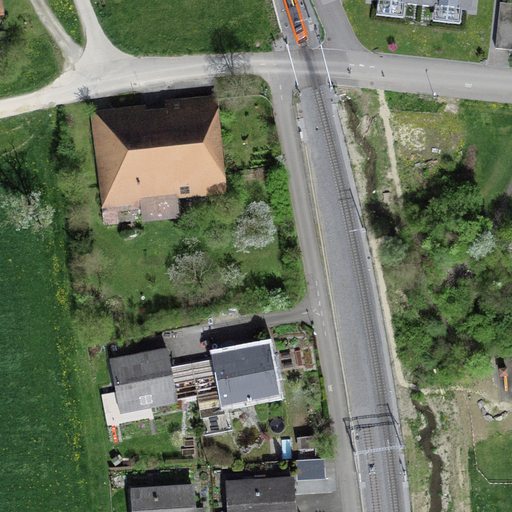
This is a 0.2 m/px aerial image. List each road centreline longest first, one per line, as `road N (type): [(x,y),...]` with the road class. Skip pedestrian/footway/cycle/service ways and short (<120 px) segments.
road 1 (residential): [(349,511),(320,305),(269,61)]
road 2 (residential): [(511,81),(269,61)]
road 3 (residential): [(269,61),(111,76)]
